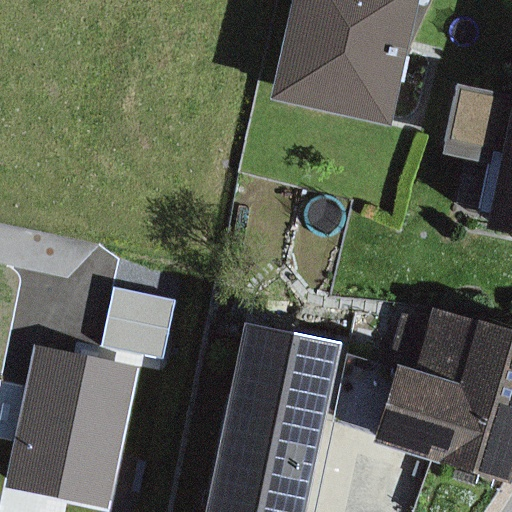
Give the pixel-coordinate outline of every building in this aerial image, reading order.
[(290,0),(272,98),(401,122),(424,0),(290,0)] [(511,102),(461,96),(452,156),(507,163),(496,240),(511,242),(511,102)] [(511,449),(511,334),(426,308),(406,374),(392,370),(370,440),(502,481),(511,449)] [(237,323),(196,511),(296,511),(332,343),(237,323)] [(103,359),(5,330),(0,348),(0,473),(63,492),(103,359)]
